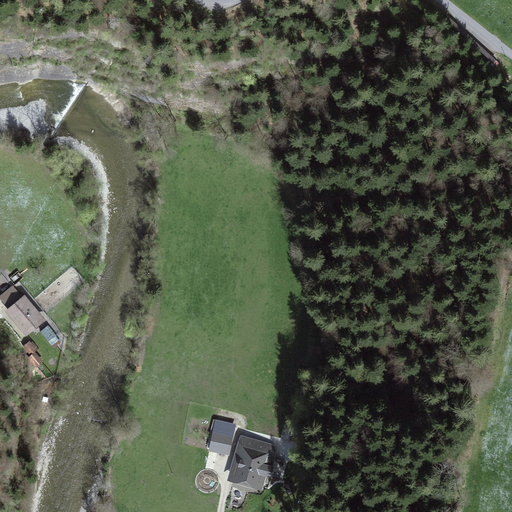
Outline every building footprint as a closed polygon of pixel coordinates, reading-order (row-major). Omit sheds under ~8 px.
[(14,288),(2,298),(29,331),(41,321),(14,288)] [(41,329),(52,344),(60,338),(49,323),(41,329)] [(23,341),(29,353),(35,349),(29,338),(23,341)] [(228,453),(232,435),(215,431),(211,449),(228,453)] [(261,473),(270,476),(272,468),(264,465),(270,446),(247,439),(235,477),(258,484),(261,473)] [(234,492),(229,509),(240,511),(242,511),(248,496),(234,492)]
